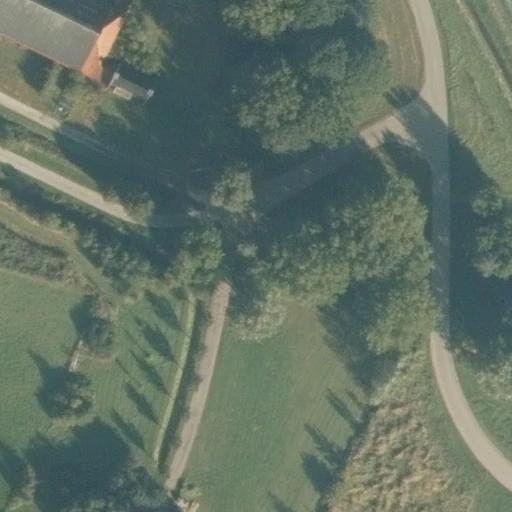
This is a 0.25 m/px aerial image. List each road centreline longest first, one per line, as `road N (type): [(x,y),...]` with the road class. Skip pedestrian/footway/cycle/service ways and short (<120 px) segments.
road 1 (unclassified): [(511,475),(472,430),(442,364),(434,118)]
road 2 (unclassified): [(159,511),(198,400),(238,209)]
road 3 (unclassified): [(238,209),(186,220),(130,215),(0,153)]
road 4 (unclassified): [(238,209),(404,123),(434,118)]
road 5 (unclassified): [(434,118),(430,48),(417,0)]
